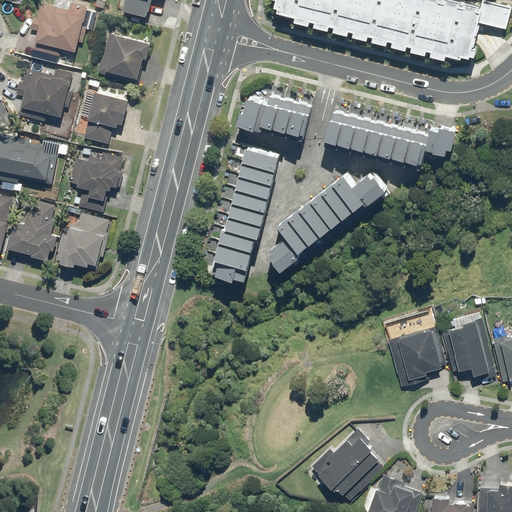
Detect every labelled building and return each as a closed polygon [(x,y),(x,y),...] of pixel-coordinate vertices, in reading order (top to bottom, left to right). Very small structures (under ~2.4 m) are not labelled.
[(124,0),(122,10),(146,15),(147,9),(149,9),(151,0),(124,0)] [(277,8),(276,11),(295,16),(294,21),(308,24),(309,19),(314,21),(313,26),(327,29),(328,24),(334,26),(333,31),(346,34),(347,29),(353,30),(352,35),(366,39),(367,34),(373,35),(371,40),(385,44),(386,39),(392,40),(391,45),(405,49),(406,44),(411,45),(410,50),(424,54),(426,49),(431,50),(430,55),(443,58),(445,54),(459,58),(460,55),(468,57),(469,54),(473,55),(475,48),(471,47),(477,21),(506,28),(511,7),(485,0),(482,0),(480,11),(476,10),(477,5),(464,2),(463,6),(457,5),(459,0),(457,0),(443,0),(443,1),(438,0),(275,0),(274,7),(277,8)] [(38,30),(33,49),(59,55),(61,47),(75,51),(82,24),(83,25),(87,7),(70,3),(68,10),(41,3),(37,17),(34,16),(31,28),(38,30)] [(101,58),(98,72),(137,82),(143,57),(146,58),(150,42),(110,32),(103,59),(101,58)] [(65,105),(73,72),(56,68),(54,75),(26,68),(23,81),(20,81),(17,93),(24,95),(19,114),(45,120),(47,112),(61,116),(63,105),(65,105)] [(128,99),(95,91),(88,119),(89,119),(85,137),(109,142),(113,125),(116,126),(117,122),(122,123),(128,99)] [(272,96),(269,95),(268,102),(266,102),(260,123),(262,124),(261,128),(302,139),(311,106),(307,105),(308,102),(300,99),(299,103),(294,101),(294,98),(286,96),(285,99),(280,98),(281,95),(273,93),(272,96)] [(236,123),(253,128),(261,101),(247,97),(243,110),(240,110),(236,123)] [(325,139),(324,144),(419,168),(425,148),(432,150),(432,151),(444,154),(446,148),(451,149),(455,130),(439,126),(438,130),(429,128),(428,135),(425,134),(426,131),(418,129),(417,132),(411,131),(412,128),(404,126),(403,129),(398,128),(399,124),(390,122),(390,125),(384,124),(385,121),(377,119),(376,122),(371,121),(372,118),(364,116),(363,119),(357,117),(358,114),(350,112),(349,115),(344,114),(345,111),(337,109),(336,112),(333,111),(331,118),(329,117),(323,138),(325,139)] [(0,178),(18,182),(19,177),(52,183),(57,154),(47,152),(46,154),(37,152),(38,148),(28,146),(30,138),(0,132),(0,178)] [(277,154),(245,146),(242,160),(274,168),(277,154)] [(84,187),(79,205),(103,211),(109,189),(109,190),(111,185),(116,186),(124,157),(104,152),(102,159),(90,156),(89,161),(76,157),(70,181),(78,183),(77,185),(84,187)] [(242,161),(239,173),(271,181),(274,170),(242,161)] [(353,184),(367,203),(371,200),(372,201),(378,196),(377,195),(385,189),(373,175),(371,171),(353,184)] [(343,173),(332,181),(353,208),(357,205),(359,206),(364,203),(362,201),(364,200),(343,173)] [(238,174),(235,186),(268,195),(271,183),(238,174)] [(332,181),(321,190),(342,217),(347,213),(348,215),(354,210),(332,181)] [(235,188),(232,200),(264,208),(267,197),(235,188)] [(321,190),(310,198),(331,225),(335,222),(337,223),(343,219),(321,190)] [(8,220),(13,198),(0,194),(0,252),(9,221),(8,220)] [(310,199),(299,207),(320,233),(324,230),(325,232),(332,227),(310,199)] [(14,220),(7,247),(31,254),(31,255),(47,259),(50,249),(53,250),(57,235),(51,234),(55,219),(51,218),(55,204),(37,200),(33,213),(27,212),(24,223),(14,220)] [(231,202),(228,213),(261,222),(264,211),(231,202)] [(299,207),(288,215),(308,242),(313,238),(314,240),(321,236),(299,207)] [(67,235),(63,234),(62,238),(63,238),(59,253),(58,252),(56,259),(60,260),(59,262),(74,266),(75,262),(87,266),(88,262),(96,264),(98,255),(103,256),(110,232),(106,231),(110,219),(81,212),(78,224),(70,222),(67,235)] [(228,215),(225,227),(257,236),(261,224),(228,215)] [(309,244),(288,216),(277,224),(297,250),(302,247),(303,249),(309,244)] [(222,228),(218,240),(250,248),(254,237),(222,228)] [(268,255),(280,269),(292,260),(293,262),(299,257),(297,254),(299,253),(285,236),(269,249),(272,252),(268,255)] [(218,242),(214,257),(216,258),(212,271),(215,272),(214,274),(232,279),(233,276),(244,279),(246,269),(235,266),(236,263),(246,266),(250,250),(218,242)] [(482,317),(480,308),(462,313),(462,315),(453,317),(453,320),(451,320),(452,325),(455,325),(455,327),(443,330),(453,371),(458,369),(459,370),(471,367),(473,375),(479,374),(480,379),(497,375),(483,316),(482,317)] [(437,326),(389,339),(402,386),(428,379),(426,371),(442,367),(441,365),(447,363),(437,326)] [(511,334),(493,338),(504,381),(511,379),(511,334)] [(333,483),(342,492),(378,457),(369,448),(371,446),(367,442),(370,439),(358,427),(347,437),(346,436),(335,447),(332,445),(312,464),(318,471),(317,472),(330,485),(333,483)] [(415,511),(423,492),(405,485),(406,482),(383,473),(378,487),(375,486),(365,511),(415,511)] [(511,511),(511,481),(498,481),(498,487),(480,486),(478,510),(486,511),(485,511),(511,511)] [(448,495),(431,494),(430,511),(473,511),(474,502),(468,502),(466,502),(466,501),(453,500),(453,501),(448,501),(448,495)]
